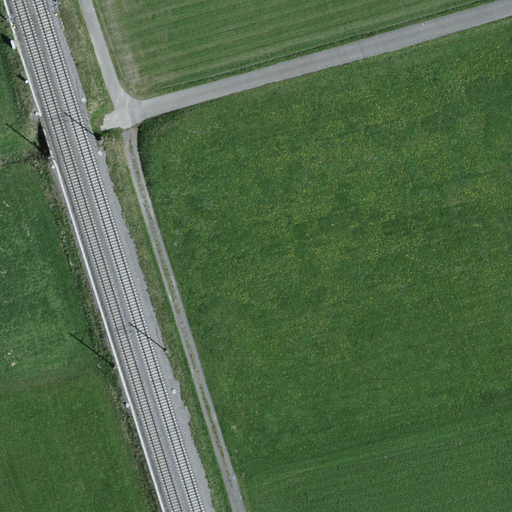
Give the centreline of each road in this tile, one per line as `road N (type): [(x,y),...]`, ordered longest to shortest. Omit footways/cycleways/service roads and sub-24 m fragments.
road 1 (unclassified): [(80,0),(116,116),(511,5)]
road 2 (track): [(240,511),(116,116)]
